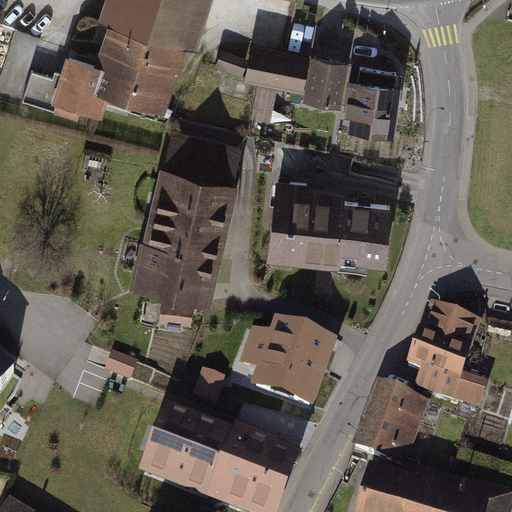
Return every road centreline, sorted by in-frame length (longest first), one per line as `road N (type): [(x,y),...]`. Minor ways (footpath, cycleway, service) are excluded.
road 1 (residential): [(427,259),(297,511)]
road 2 (residential): [(436,0),(451,117),(427,259)]
